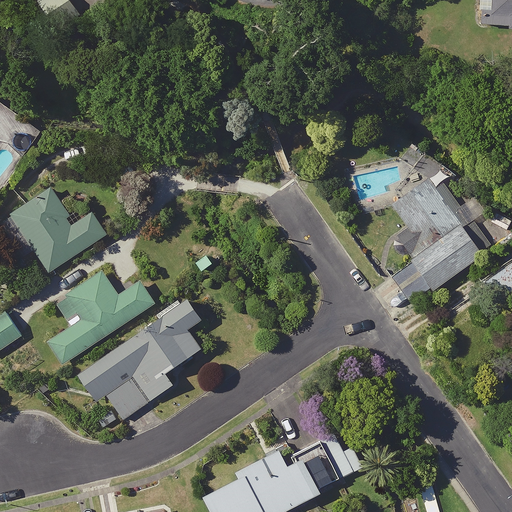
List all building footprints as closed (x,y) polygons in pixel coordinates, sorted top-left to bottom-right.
[(510,26),(510,31),(511,31),(511,0),(482,0),(481,25),(510,26)] [(428,175),(431,179),(394,205),(411,229),(400,237),(418,263),(396,278),(415,305),(506,241),(476,198),(462,207),(447,185),(455,179),(444,163),(428,175)] [(77,227),(53,191),(15,217),(53,272),(109,235),(95,215),(77,227)] [(511,263),(503,272),(490,285),(511,293),(511,263)] [(121,298),(105,273),(59,303),(74,326),(50,342),(65,365),(159,303),(146,282),(121,298)] [(205,321),(192,302),(83,376),(100,401),(110,395),(126,419),(176,385),(168,374),(205,349),(191,330),(205,321)] [(0,354),(25,337),(8,313),(0,318),(0,354)] [(298,511),(297,508),(323,495),(322,492),(365,471),(345,430),(287,459),(283,451),(238,473),(242,480),(206,497),(213,511),(298,511)]
